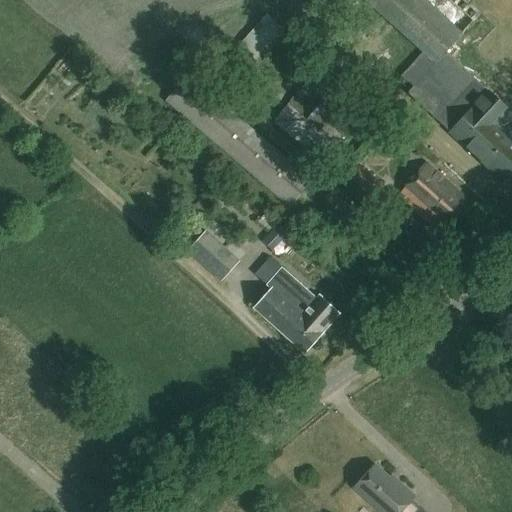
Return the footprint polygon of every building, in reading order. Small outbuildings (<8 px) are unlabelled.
[(469,21),(446,0),(362,0),(423,55),(402,77),(413,87),(408,94),(449,132),(448,133),(501,181),(511,168),(511,116),(505,111),(506,110),(478,84),(506,54),(469,21)] [(312,182),(188,75),(166,101),(289,208),(312,182)] [(43,109),(52,94),(43,88),(34,103),(43,109)] [(362,158),(349,168),(373,198),(386,187),(362,158)] [(465,201),(423,164),(396,196),(438,232),(465,201)] [(215,234),(198,252),(230,280),(246,262),(215,234)] [(279,270),(267,259),(254,275),(265,286),(249,304),(253,308),(303,354),(321,334),(320,333),(337,314),(317,296),(314,299),(280,268),(279,270)] [(397,485),(374,465),(352,489),(378,511),(422,511),(418,508),(417,510),(408,502),(413,496),(398,483),(397,485)]
